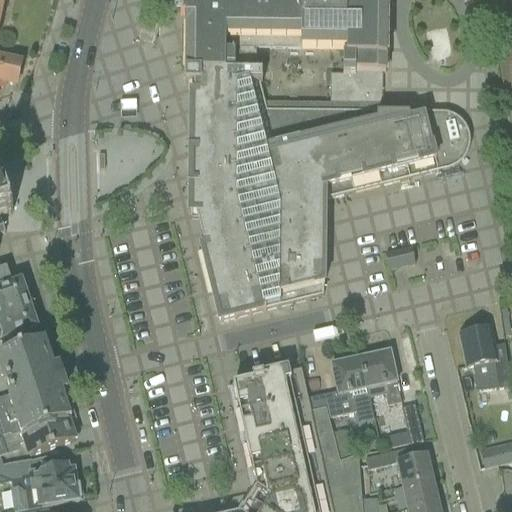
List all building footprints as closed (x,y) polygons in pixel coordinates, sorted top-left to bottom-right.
[(386,75),(386,0),(184,0),(184,28),(186,28),(185,74),(235,74),(235,54),(225,54),(226,37),(301,38),(301,52),(346,53),(346,59),(343,59),(343,77),(330,77),(330,105),(382,106),(383,75),(386,75)] [(511,0),(488,4),(491,29),(511,26),(511,0)] [(22,65),(0,60),(0,91),(4,93),(6,87),(16,89),(22,65)] [(462,163),(465,159),(468,154),(469,149),(470,144),(469,139),(468,134),(466,130),(463,126),(460,122),(455,119),(451,117),(446,116),(441,115),(382,115),(382,106),(330,105),(264,105),(260,86),(262,86),(262,74),(235,74),(185,74),(184,86),(199,86),(199,98),(192,98),(191,156),(191,187),(191,216),(193,216),(199,241),(201,248),(220,325),(323,298),(323,288),(324,288),(325,229),(325,226),(321,226),(320,226),(317,215),(322,214),(325,214),(327,210),(325,202),(448,172),(453,170),(458,167),(462,163)] [(0,236),(5,235),(5,234),(2,224),(0,224),(0,217),(7,215),(8,218),(10,217),(10,214),(13,213),(12,210),(10,211),(4,192),(6,192),(6,189),(2,191),(1,188),(0,188),(0,236)] [(411,251),(385,257),(389,273),(415,266),(411,251)] [(5,272),(0,274),(0,343),(37,332),(21,284),(11,288),(5,272)] [(477,335),(461,339),(467,371),(473,370),(475,393),(510,390),(504,348),(492,350),(488,332),(487,333),(477,335)] [(76,421),(63,382),(50,343),(42,346),(41,345),(0,358),(0,368),(10,398),(0,401),(0,469),(3,468),(0,460),(7,457),(20,453),(18,448),(25,446),(30,458),(44,454),(70,445),(74,444),(68,424),(76,421)] [(389,354),(360,361),(367,391),(372,409),(371,401),(386,397),(389,409),(402,406),(389,354)] [(367,391),(360,361),(331,367),(337,395),(307,402),(310,416),(325,412),(328,422),(356,416),(355,412),(372,409),(367,391)] [(340,464),(332,436),(328,422),(325,412),(310,416),(314,435),(302,438),(289,376),(288,376),(287,371),(282,373),(282,372),(251,379),(252,384),(235,388),(231,388),(231,389),(232,391),(233,390),(239,417),(238,417),(238,419),(239,418),(245,445),(244,445),(244,447),(246,446),(251,473),(250,473),(251,475),(252,475),(256,492),(243,511),(361,511),(361,503),(357,458),(340,464)] [(411,448),(424,445),(415,408),(402,411),(411,448)] [(352,459),(346,433),(332,436),(340,464),(357,458),(352,459)] [(511,447),(507,449),(487,453),(491,470),(511,465),(511,447)] [(0,487),(9,487),(10,493),(16,492),(17,497),(14,497),(16,511),(19,511),(28,511),(44,509),(82,502),(80,485),(75,485),(73,473),(68,474),(67,468),(61,469),(59,457),(32,464),(3,468),(0,469),(0,487)] [(390,468),(388,457),(364,462),(367,474),(390,468)] [(397,465),(403,489),(432,481),(427,458),(397,465)] [(408,511),(438,505),(432,481),(403,489),(408,511)] [(377,511),(377,502),(361,503),(361,511),(377,511)]
